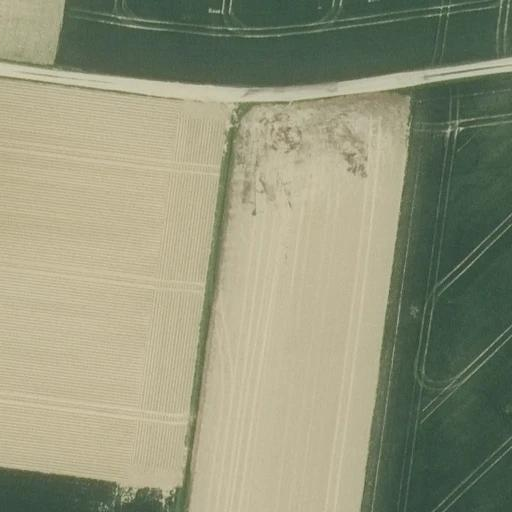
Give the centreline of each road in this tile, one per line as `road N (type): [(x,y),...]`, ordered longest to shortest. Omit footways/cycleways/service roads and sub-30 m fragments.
road 1 (track): [(511,80),(234,104),(0,73)]
road 2 (track): [(234,104),(177,511)]
